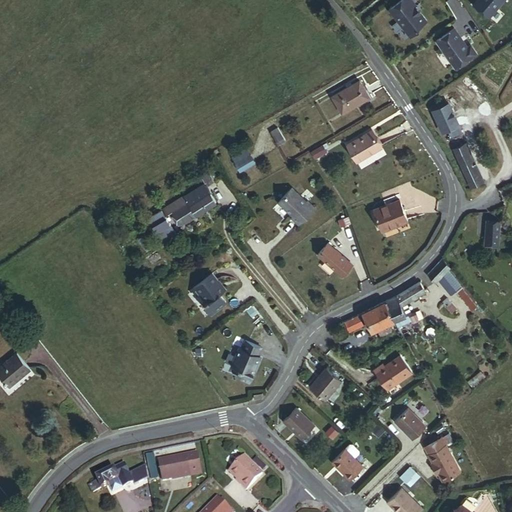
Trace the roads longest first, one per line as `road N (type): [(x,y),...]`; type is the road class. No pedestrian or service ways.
road 1 (residential): [(247,419),(274,398),(319,325),(395,287),(435,254),(455,209),(439,154),(327,0)]
road 2 (residential): [(32,511),(62,470),(107,443),(234,415),(247,419)]
